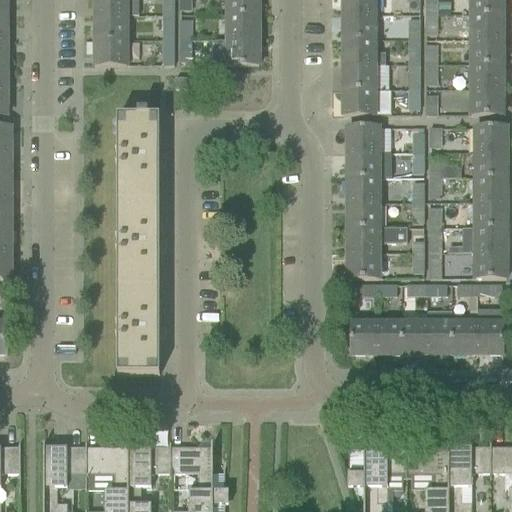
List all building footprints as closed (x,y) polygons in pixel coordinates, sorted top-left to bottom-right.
[(126,0),(94,0),(95,19),(126,19),(138,19),(138,7),(126,7),(126,0)] [(162,0),(163,18),(168,18),(168,21),(174,21),(173,0),(162,0)] [(180,0),(180,14),(191,14),(191,0),(180,0)] [(258,0),(227,0),(227,19),(258,19),(258,0)] [(342,0),(343,19),(374,19),(374,0),(342,0)] [(397,0),(398,1),(409,1),(409,14),(420,14),(419,0),(397,0)] [(425,0),(426,17),(431,17),(431,21),(437,21),(436,0),(425,0)] [(470,0),(471,19),(502,19),(501,0),(470,0)] [(438,19),(450,19),(450,6),(438,6),(438,19)] [(431,17),(426,17),(426,39),(437,39),(437,21),(431,21),(431,17)] [(168,18),(163,18),(163,39),(174,39),(174,21),(168,21),(168,18)] [(126,19),(95,19),(95,44),(126,44),(126,19)] [(258,19),(227,19),(227,44),(258,44),(258,19)] [(374,19),(343,19),(343,44),(374,44),(374,19)] [(502,19),(471,19),(471,44),(502,44),(502,19)] [(180,24),(180,42),(186,42),(186,46),(191,46),(191,24),(180,24)] [(409,25),(409,43),(414,43),(414,47),(420,47),(420,25),(409,25)] [(180,42),(179,64),(190,64),(191,46),(186,46),(186,42),(180,42)] [(420,70),(420,47),(414,47),(414,43),(409,43),(409,70),(420,70)] [(126,44),(95,44),(95,70),(126,70),(126,44)] [(163,64),(174,64),(174,44),(163,44),(163,64)] [(227,44),(227,70),(258,70),(258,44),(227,44)] [(343,44),(343,69),(374,69),(384,68),(384,58),(374,58),(374,44),(343,44)] [(471,44),(471,69),(502,69),(502,44),(471,44)] [(431,72),(437,72),(437,50),(426,50),(426,68),(431,68),(431,72)] [(437,90),(437,72),(431,72),(431,68),(426,68),(426,90),(437,90)] [(343,69),(343,94),(374,94),(374,69),(343,69)] [(502,69),(471,69),(471,94),(502,94),(502,69)] [(420,70),(409,70),(409,93),(414,93),(414,97),(420,97),(420,70)] [(186,93),(186,82),(175,82),(175,93),(186,93)] [(420,115),(420,97),(414,97),(414,93),(409,93),(409,115),(420,115)] [(374,94),(343,94),(343,120),(374,120),(374,94)] [(502,94),(471,94),(471,120),(502,120),(502,94)] [(426,100),(426,120),(437,120),(437,100),(426,100)] [(148,121),(148,119),(148,116),(137,116),(137,121),(117,121),(117,207),(159,207),(159,169),(165,169),(165,159),(159,159),(159,121),(148,121)] [(0,157),(10,158),(10,132),(0,131),(0,157)] [(347,132),(347,158),(378,158),(378,132),(347,132)] [(440,132),(429,132),(429,152),(440,152),(440,132)] [(506,158),(506,132),(475,132),(475,158),(506,158)] [(412,137),(412,158),(423,158),(423,137),(412,137)] [(10,158),(0,157),(0,182),(10,183),(10,158)] [(347,158),(347,183),(378,183),(378,158),(347,158)] [(423,176),(423,158),(412,158),(412,176),(423,176)] [(506,183),(506,158),(475,158),(475,183),(506,183)] [(429,161),(429,183),(440,183),(440,161),(429,161)] [(10,183),(0,182),(0,207),(10,208),(10,183)] [(378,207),(378,183),(347,183),(347,207),(378,207)] [(440,201),(440,183),(429,183),(429,201),(440,201)] [(506,183),(475,183),(475,208),(506,208),(506,183)] [(412,186),(412,207),(423,208),(423,186),(412,186)] [(10,208),(0,207),(0,232),(10,232),(10,208)] [(159,245),(159,207),(117,207),(117,293),(159,293),(159,255),(165,255),(165,245),(159,245)] [(347,207),(347,232),(378,232),(378,207),(347,207)] [(423,208),(412,207),(412,226),(423,226),(423,208)] [(506,208),(475,208),(475,232),(506,232),(506,208)] [(429,211),(429,232),(440,232),(440,211),(429,211)] [(10,232),(0,232),(0,257),(10,257),(10,232)] [(406,232),(378,232),(347,232),(347,257),(378,257),(378,247),(406,247),(406,232)] [(440,232),(429,232),(429,251),(440,251),(440,232)] [(506,232),(475,232),(475,257),(506,257),(506,232)] [(412,257),(423,257),(423,246),(412,246),(412,257)] [(10,257),(0,257),(0,283),(10,283),(10,257)] [(378,283),(378,257),(347,257),(347,283),(378,283)] [(423,257),(412,257),(412,276),(423,276),(423,257)] [(506,283),(506,257),(475,257),(475,283),(506,283)] [(429,263),(429,283),(440,283),(440,263),(429,263)] [(377,300),(377,289),(356,289),(356,300),(377,300)] [(377,289),(377,300),(396,300),(396,289),(377,289)] [(426,300),(426,289),(406,289),(406,300),(426,300)] [(446,289),(426,289),(426,300),(446,300),(446,289)] [(476,300),(476,289),(457,289),(457,300),(469,300),(469,318),(476,318),(476,300)] [(476,289),(476,300),(497,300),(497,289),(476,289)] [(159,293),(117,293),(117,379),(159,379),(159,341),(165,341),(165,331),(159,331),(159,293)] [(377,328),(351,328),(351,359),(377,359),(377,328)] [(402,328),(377,328),(377,359),(402,359),(402,328)] [(426,328),(402,328),(402,359),(426,359),(426,328)] [(426,328),(426,359),(451,359),(451,328),(426,328)] [(451,328),(451,359),(476,359),(476,328),(451,328)] [(502,328),(476,328),(476,359),(502,359),(502,328)] [(0,511),(0,508),(0,491),(0,492),(0,478),(20,478),(20,455),(0,455),(0,452),(0,451),(0,511)] [(363,477),(349,477),(356,499),(363,499),(363,511),(386,511),(387,478),(406,478),(406,455),(387,455),(387,451),(363,451),(363,477)] [(419,455),(406,455),(406,478),(435,478),(435,494),(425,494),(424,511),(448,511),(448,451),(419,451),(419,455)] [(448,451),(448,511),(470,511),(471,508),(461,508),(461,492),(471,492),(471,478),(490,478),(490,455),(471,455),(471,451),(448,451)] [(490,455),(490,478),(511,477),(511,494),(509,494),(508,511),(511,511),(511,451),(503,451),(503,455),(490,455)] [(43,452),(42,511),(66,511),(67,508),(57,508),(57,492),(67,492),(67,478),(86,478),(86,456),(67,456),(67,452),(43,452)] [(99,456),(86,456),(86,478),(114,478),(114,494),(105,494),(104,511),(127,511),(128,452),(99,452),(99,456)] [(151,452),(128,452),(127,511),(150,511),(151,508),(141,508),(141,492),(151,492),(151,478),(169,478),(169,456),(151,456),(151,452)] [(169,456),(169,478),(198,478),(198,494),(188,494),(188,511),(224,511),(224,509),(228,509),(228,494),(224,494),(224,478),(212,478),(212,452),(183,452),(183,456),(169,456)]
